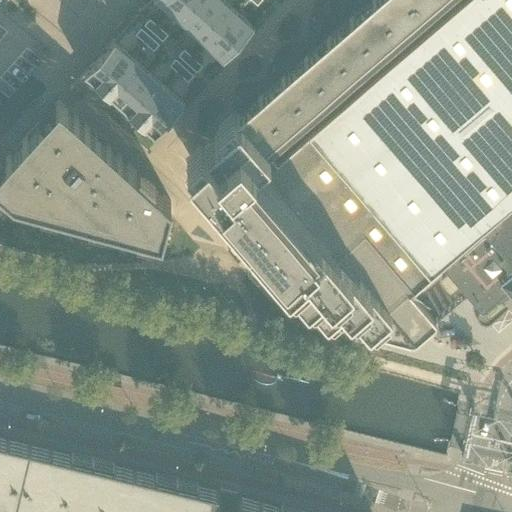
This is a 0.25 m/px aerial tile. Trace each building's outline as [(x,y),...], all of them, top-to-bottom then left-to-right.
[(157,0),(170,12),(171,11),(181,0),(157,0)] [(181,0),(171,11),(170,12),(188,28),(189,27),(203,11),(201,9),(190,0),(181,0)] [(188,156),(187,157),(200,172),(325,317),(331,321),(364,330),(365,327),(369,312),(256,180),(309,133),(324,120),(463,0),(369,0),(196,149),(188,156)] [(190,0),(201,9),(203,11),(213,0),(190,0)] [(213,0),(203,11),(218,25),(219,25),(221,27),(235,11),(236,10),(224,0),(213,0)] [(309,133),(256,180),(369,312),(365,327),(364,330),(411,342),(415,341),(416,341),(434,325),(435,320),(410,291),(418,284),(430,274),(440,264),(449,274),(466,294),(481,311),(482,312),(508,289),(511,294),(511,0),(463,0),(324,120),(309,133)] [(235,11),(221,27),(236,41),(238,43),(253,26),(236,10),(235,11)] [(189,27),(188,28),(205,44),(206,43),(221,27),(219,25),(218,25),(203,11),(189,27)] [(149,17),(144,24),(153,32),(158,26),(149,17)] [(158,26),(153,32),(162,40),(167,34),(158,26)] [(141,27),(135,33),(144,41),(150,35),(141,27)] [(206,43),(205,44),(223,60),(238,43),(236,41),(221,27),(206,43)] [(150,35),(144,41),(153,50),(159,43),(150,35)] [(113,40),(98,56),(114,69),(116,71),(130,56),(131,55),(114,39),(113,40)] [(184,48),(178,55),(187,63),(193,57),(184,48)] [(130,56),(116,71),(132,86),(134,87),(148,72),(149,71),(131,55),(130,56)] [(84,72),(83,72),(84,73),(101,88),(102,88),(116,72),(116,71),(114,69),(98,56),(84,72)] [(193,57),(187,63),(196,71),(202,65),(193,57)] [(175,58),(169,64),(178,72),(184,66),(175,58)] [(184,66),(178,72),(187,81),(193,74),(184,66)] [(102,88),(101,88),(119,104),(119,103),(134,87),(132,86),(116,71),(116,72),(102,88)] [(148,72),(134,87),(137,90),(150,102),(151,103),(152,103),(166,87),(167,87),(149,71),(148,72)] [(119,103),(119,104),(136,120),(137,119),(151,103),(150,102),(137,90),(134,87),(119,103)] [(152,103),(151,103),(167,118),(169,119),(184,102),(167,87),(166,87),(152,103)] [(0,185),(13,196),(160,236),(170,201),(169,200),(71,111),(59,100),(58,100),(5,159),(0,164),(0,185)] [(137,119),(136,120),(154,136),(169,119),(167,118),(151,103),(137,119)] [(0,511),(12,511),(29,444),(0,436),(0,511)] [(29,444),(12,511),(213,511),(215,509),(219,492),(219,491),(197,486),(155,475),(114,465),(71,454),(29,444)] [(294,511),(238,495),(238,496),(233,511),(294,511)]
